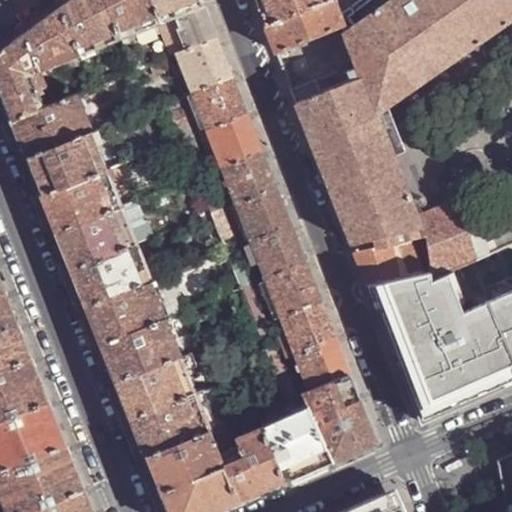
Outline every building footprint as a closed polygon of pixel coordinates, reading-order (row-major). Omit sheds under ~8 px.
[(67,0),(62,4),(81,53),(88,50),(122,36),(106,0),(67,0)] [(154,0),(106,0),(122,36),(128,34),(162,20),(154,0)] [(154,0),(162,20),(176,15),(176,14),(205,2),(203,0),(154,0)] [(255,0),(275,50),(282,47),(339,26),(341,25),(341,23),(338,15),(331,0),(329,0),(255,0)] [(395,153),(378,111),(388,104),(511,17),(511,0),(370,0),(341,23),(341,25),(339,26),(355,67),(337,74),(335,70),(291,88),(355,251),(408,238),(426,233),(431,268),(433,277),(488,252),(482,231),(471,234),(471,232),(511,219),(511,212),(470,225),(463,209),(459,199),(419,214),(395,153)] [(341,23),(370,0),(357,0),(338,15),(341,23)] [(205,2),(176,14),(176,15),(184,34),(190,48),(218,36),(205,2)] [(40,20),(24,31),(41,70),(50,66),(81,53),(62,4),(40,20)] [(47,107),(39,90),(47,86),(41,70),(24,31),(2,48),(0,49),(0,88),(2,93),(13,121),(47,107)] [(128,34),(122,36),(125,44),(131,42),(128,34)] [(184,34),(177,36),(179,40),(172,43),(176,54),(179,52),(190,48),(184,34)] [(190,48),(179,52),(194,91),(234,75),(218,36),(190,48)] [(167,52),(162,54),(164,59),(165,58),(171,56),(176,54),(172,43),(167,45),(165,47),(167,52)] [(81,53),(84,59),(90,57),(88,50),(81,53)] [(81,53),(50,66),(53,74),(84,61),(84,59),(81,53)] [(136,57),(131,59),(132,62),(136,70),(146,66),(141,62),(140,58),(136,57)] [(165,58),(164,59),(149,65),(153,75),(169,68),(165,58)] [(136,70),(132,62),(127,64),(127,69),(129,73),(136,70)] [(50,66),(41,70),(47,86),(55,104),(64,100),(53,74),(50,66)] [(99,70),(89,73),(95,87),(105,83),(99,70)] [(234,75),(194,91),(208,128),(249,112),(234,75)] [(47,107),(13,121),(22,143),(28,157),(91,131),(79,101),(85,99),(82,93),(64,100),(55,104),(47,107)] [(180,96),(169,101),(183,138),(194,133),(180,96)] [(406,149),(388,104),(378,111),(395,153),(406,149)] [(249,112),(208,128),(224,165),(263,149),(249,112)] [(208,128),(200,131),(215,168),(224,165),(208,128)] [(91,131),(28,157),(36,179),(42,193),(107,168),(94,137),(100,134),(98,129),(91,131)] [(194,133),(183,138),(198,175),(209,171),(194,133)] [(263,149),(224,165),(238,203),(279,187),(263,149)] [(107,168),(42,193),(51,216),(58,232),(122,206),(107,168)] [(209,171),(198,175),(228,251),(239,246),(209,171)] [(279,187),(238,203),(253,240),(294,225),(279,187)] [(511,194),(463,209),(470,225),(511,212),(511,194)] [(122,206),(58,232),(66,253),(73,270),(138,244),(131,228),(146,222),(137,200),(122,206)] [(294,225),(253,240),(268,278),(308,262),(294,225)] [(421,271),(431,268),(426,233),(408,238),(421,271)] [(431,268),(421,271),(408,238),(355,251),(393,347),(412,339),(417,351),(398,359),(424,422),(511,382),(511,241),(488,252),(433,277),(431,268)] [(138,244),(73,270),(81,291),(88,307),(152,281),(138,244)] [(239,246),(228,251),(242,288),(255,283),(239,246)] [(308,262),(268,278),(283,315),(323,299),(308,262)] [(168,275),(152,281),(167,318),(176,314),(182,311),(168,275)] [(152,281),(88,307),(96,327),(103,343),(167,318),(152,281)] [(255,283),(242,288),(257,325),(270,320),(255,283)] [(5,290),(0,292),(0,330),(18,324),(10,303),(5,290)] [(323,299),(283,315),(297,351),(338,335),(323,299)] [(167,318),(103,343),(111,364),(117,380),(182,355),(168,321),(172,320),(173,323),(179,321),(176,314),(167,318)] [(283,315),(275,318),(289,355),(297,351),(283,315)] [(270,320),(257,325),(271,362),(284,357),(270,320)] [(18,324),(0,330),(0,368),(32,357),(24,337),(18,324)] [(338,335),(297,351),(312,389),(353,373),(338,335)] [(398,359),(417,351),(412,339),(393,347),(398,359)] [(297,351),(289,355),(304,392),(312,389),(297,351)] [(182,355),(117,380),(126,402),(133,417),(196,391),(182,355)] [(0,368),(0,419),(49,400),(39,375),(32,357),(0,368)] [(284,357),(271,362),(286,399),(298,394),(284,357)] [(312,389),(304,392),(307,399),(309,405),(334,460),(380,440),(353,373),(312,389)] [(196,391),(133,417),(141,439),(148,454),(211,429),(196,391)] [(286,399),(258,410),(264,426),(275,420),(309,405),(307,399),(302,401),(300,402),(298,394),(286,399)] [(49,400),(0,419),(0,470),(67,445),(56,419),(49,400)] [(278,425),(266,430),(287,481),(294,478),(328,463),(334,460),(309,405),(275,420),(278,425)] [(275,420),(264,426),(266,430),(278,425),(275,420)] [(231,421),(211,429),(221,453),(240,446),(236,436),(231,421)] [(264,426),(236,436),(240,446),(221,453),(241,502),(287,481),(266,430),(264,426)] [(211,429),(148,454),(164,495),(171,511),(217,511),(241,502),(221,453),(211,429)] [(67,445),(0,470),(0,483),(12,511),(23,511),(84,488),(74,462),(67,445)] [(511,511),(511,453),(499,460),(508,511),(511,511)] [(328,463),(294,478),(296,481),(329,466),(328,463)] [(0,511),(12,511),(0,483),(0,511)] [(84,488),(23,511),(93,511),(90,502),(84,488)] [(406,511),(404,505),(380,495),(351,508),(352,511),(406,511)]
